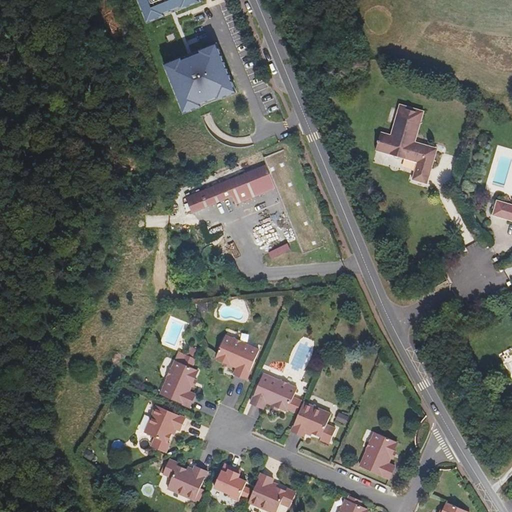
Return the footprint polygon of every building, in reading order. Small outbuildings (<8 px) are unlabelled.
[(138,0),(148,23),(174,13),(173,11),(176,9),(177,12),(201,2),(199,0),(138,0)] [(193,56),(189,57),(189,55),(165,65),(185,114),(203,106),(202,104),(219,97),(220,100),(238,92),(218,43),(192,54),(193,56)] [(432,157),(434,151),(409,143),(411,137),(416,139),(419,131),(417,130),(421,118),(422,118),(424,112),(400,105),(398,111),(400,112),(397,122),(395,122),(391,135),(377,125),(376,151),(418,163),(413,180),(427,184),(435,158),(432,157)] [(432,157),(435,158),(438,149),(415,142),(416,139),(411,137),(409,143),(434,151),(432,157)] [(304,255),(324,247),(285,150),(265,159),(268,166),(188,198),(194,214),(235,197),(238,205),(277,189),(304,255)] [(511,205),(497,201),(493,216),(511,221),(511,205)] [(269,251),(271,258),(291,252),(289,245),(269,251)] [(234,339),(226,336),(216,358),(225,362),(231,365),(238,368),(235,374),(247,380),(260,351),(244,344),(244,343),(234,338),(234,339)] [(198,359),(180,352),(173,368),(172,368),(168,378),(161,394),(190,407),(196,395),(189,392),(192,386),(195,380),(199,371),(194,369),(198,359)] [(294,397),(298,388),(290,385),(291,384),(280,380),(280,381),(264,374),(252,403),(264,408),(267,402),(273,405),(279,407),(288,411),(289,409),(297,412),(302,401),(294,397)] [(304,402),(292,431),(304,436),(306,433),(307,431),(313,434),(313,433),(322,437),(331,441),(336,429),(327,425),(332,414),(304,402)] [(180,430),(186,418),(157,406),(145,433),(156,437),(152,447),(164,452),(168,443),(172,434),(173,434),(175,428),(177,429),(180,430)] [(339,412),(336,420),(346,424),(349,416),(339,412)] [(398,442),(375,433),(372,440),(371,440),(367,450),(368,450),(361,466),(390,479),(395,466),(389,463),(391,457),(394,451),(398,442)] [(195,501),(208,472),(195,466),(194,470),(193,471),(187,469),(187,470),(178,466),(169,462),(164,474),(173,478),(168,489),(195,501)] [(239,501),(247,481),(239,478),(240,474),(236,472),(237,469),(225,464),(215,487),(230,494),(229,496),(239,501)] [(274,479),(262,473),(249,502),(272,511),(277,511),(281,503),(290,507),(295,495),(286,491),(277,487),(278,486),(272,484),(273,482),(274,479)] [(153,485),(142,486),(143,494),(154,493),(153,485)] [(348,500),(346,499),(343,507),(342,507),(340,511),(367,511),(369,509),(360,505),(362,501),(350,496),(348,500)] [(469,511),(448,502),(444,511),(443,511),(469,511)]
